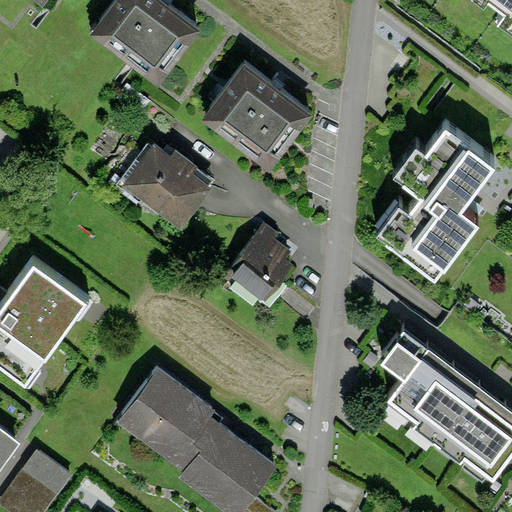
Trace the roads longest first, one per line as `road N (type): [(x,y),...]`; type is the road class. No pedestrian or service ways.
road 1 (trunk): [(399,511),(0,172)]
road 2 (residential): [(311,511),(360,0)]
